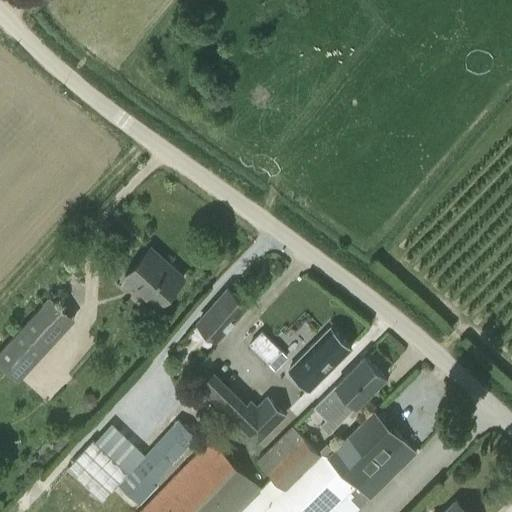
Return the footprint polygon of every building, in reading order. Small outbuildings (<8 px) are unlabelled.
[(176,289),(174,288),(186,275),(150,242),(121,273),(134,286),(132,289),(142,299),(146,295),(157,305),(166,296),(168,297),(176,289)] [(217,338),(245,306),(227,290),(198,322),(217,338)] [(0,362),(18,379),(74,317),(48,293),(0,346),(0,362)] [(351,348),(330,327),(289,368),(311,389),(351,348)] [(281,349),(260,329),(249,341),(268,361),(281,349)] [(364,355),(313,407),(325,420),(320,425),(328,434),(356,406),(386,377),(364,355)] [(256,442),(284,414),(268,398),(258,409),(251,403),(246,407),(212,374),(199,386),(256,442)] [(266,470),(272,476),(260,488),(210,439),(137,511),(328,511),(350,491),(353,493),(350,495),(361,507),(370,497),(416,452),(373,408),(333,449),(326,441),(317,450),(292,424),(256,460),(266,470)] [(129,472),(118,484),(139,504),(157,485),(154,482),(198,435),(179,418),(135,464),(128,471),(129,472)] [(118,484),(129,472),(128,471),(114,458),(94,439),(93,438),(89,443),(66,467),(94,494),(102,501),(118,484)] [(466,511),(456,501),(444,511),(466,511)]
